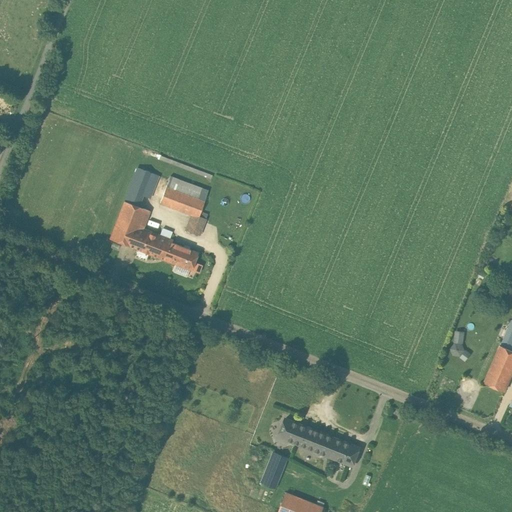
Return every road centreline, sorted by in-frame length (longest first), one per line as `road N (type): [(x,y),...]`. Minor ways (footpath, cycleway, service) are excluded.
road 1 (unclassified): [(511,441),(0,235)]
road 2 (unclassified): [(69,0),(0,177)]
